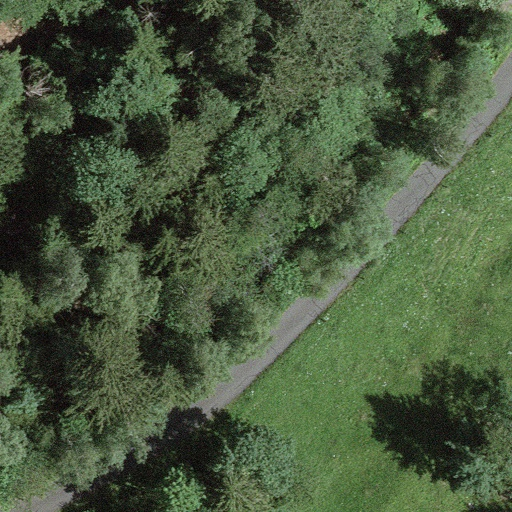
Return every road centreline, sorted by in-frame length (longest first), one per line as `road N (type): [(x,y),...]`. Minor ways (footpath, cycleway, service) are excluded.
road 1 (track): [(27,511),(195,425),(348,269),(511,72)]
road 2 (track): [(128,0),(0,239)]
